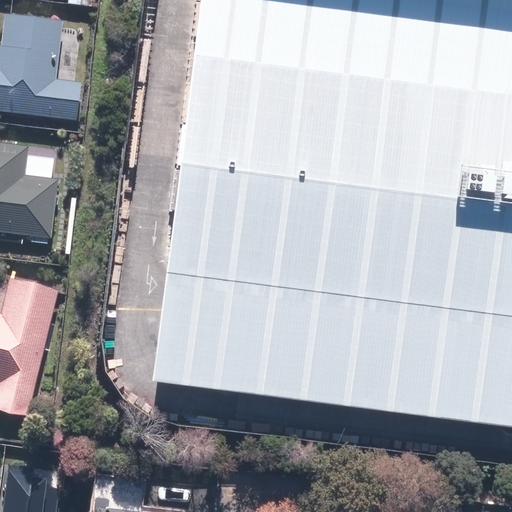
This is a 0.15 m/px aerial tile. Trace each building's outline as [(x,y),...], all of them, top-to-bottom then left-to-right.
[(511,429),(511,0),(191,0),(142,383),(185,389),(511,429)] [(0,115),(75,124),(80,83),(56,81),(63,24),(2,17),(0,36),(0,115)] [(0,236),(51,242),(58,182),(25,177),(29,148),(0,144),(0,236)] [(0,413),(27,421),(59,293),(8,280),(0,311),(0,413)] [(1,511),(57,511),(62,480),(8,472),(1,511)]
